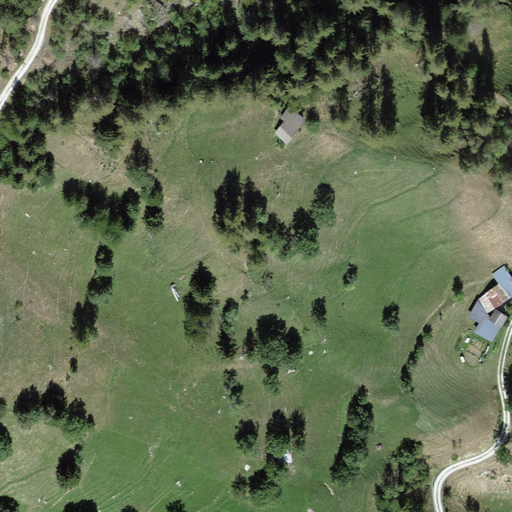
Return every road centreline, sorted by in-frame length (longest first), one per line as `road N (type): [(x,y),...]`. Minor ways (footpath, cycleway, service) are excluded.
road 1 (track): [(511,321),(498,370),(500,436),(491,451),(443,473),(438,511)]
road 2 (track): [(421,0),(464,74),(511,113)]
